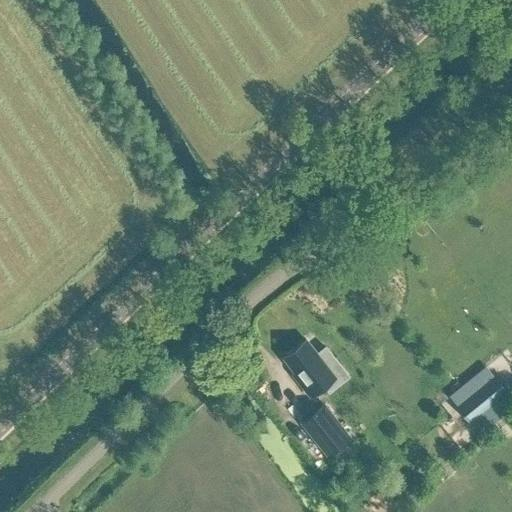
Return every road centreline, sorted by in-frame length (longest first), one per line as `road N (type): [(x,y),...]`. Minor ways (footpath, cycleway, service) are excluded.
road 1 (unclassified): [(29,511),(267,281),(372,211),(511,143)]
road 2 (tertiary): [(0,424),(439,0)]
